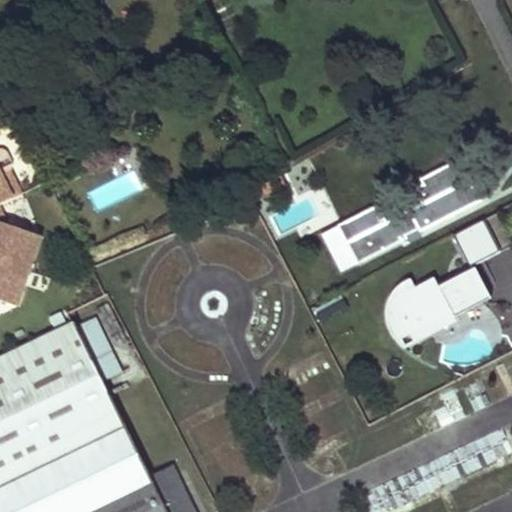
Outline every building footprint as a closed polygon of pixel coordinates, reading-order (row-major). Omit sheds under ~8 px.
[(381,205),(320,233),(343,280),(494,208),(471,163),(411,191),(417,202),(387,216),(381,205)] [(0,205),(20,196),(9,175),(1,178),(0,175),(0,205)] [(0,263),(28,273),(40,238),(6,227),(0,213),(0,263)] [(497,254),(481,222),(451,238),(467,269),(497,254)] [(0,302),(16,308),(28,273),(0,263),(0,302)] [(435,288),(430,280),(415,288),(410,278),(399,285),(393,291),(389,298),(387,310),(386,315),(395,336),(411,328),(416,337),(435,327),(430,318),(450,308),(454,317),(484,302),(468,271),(435,288)] [(430,318),(435,327),(454,317),(450,308),(430,318)] [(94,319),(76,329),(102,382),(121,373),(94,319)] [(194,511),(172,467),(150,478),(102,382),(76,328),(74,324),(0,359),(0,511),(194,511)] [(411,328),(395,336),(401,348),(418,340),(416,337),(411,328)]
